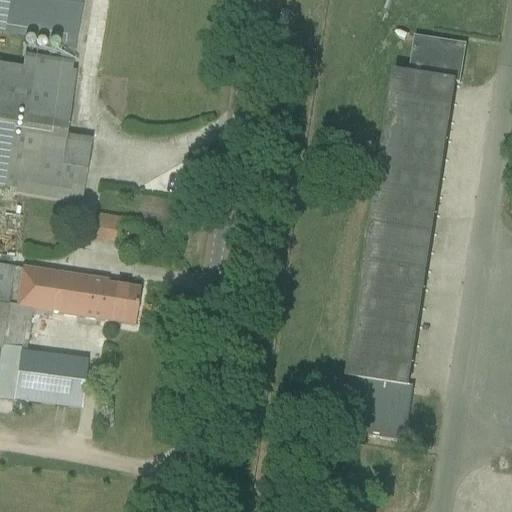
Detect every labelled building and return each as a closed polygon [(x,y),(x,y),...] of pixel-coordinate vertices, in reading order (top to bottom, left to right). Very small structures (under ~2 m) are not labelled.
[(0,0),(0,37),(62,47),(60,63),(24,57),(22,71),(0,67),(0,191),(14,194),(13,198),(80,209),(90,143),(66,139),(76,76),(71,75),(82,0),(0,0)] [(346,421),(351,422),(348,437),(402,445),(404,430),(409,431),(415,391),(410,390),(457,83),(463,84),(468,48),(416,40),(411,78),(395,76),(348,382),(352,382),(346,421)] [(94,239),(117,242),(124,199),(101,195),(94,239)] [(26,356),(32,314),(84,321),(90,280),(0,267),(0,400),(80,411),(87,364),(26,356)] [(90,280),(84,321),(113,325),(133,328),(138,293),(107,288),(107,283),(90,280)]
